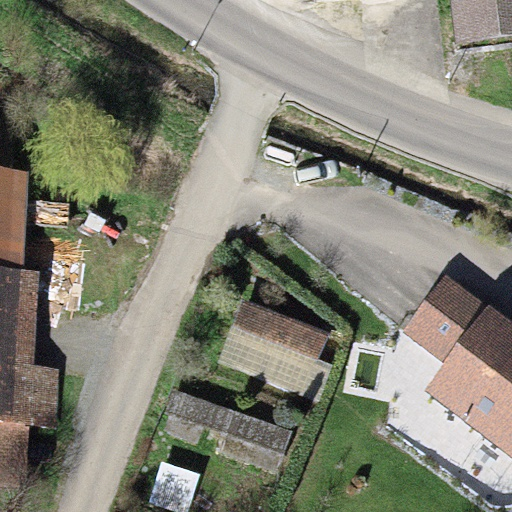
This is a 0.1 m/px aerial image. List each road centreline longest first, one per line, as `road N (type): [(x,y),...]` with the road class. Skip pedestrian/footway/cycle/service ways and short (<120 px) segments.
road 1 (residential): [(71,511),(258,69)]
road 2 (secondary): [(258,69),(511,171)]
road 3 (secondary): [(154,0),(258,69)]
